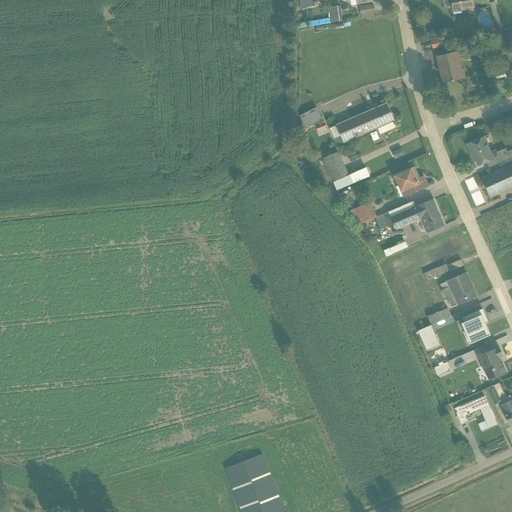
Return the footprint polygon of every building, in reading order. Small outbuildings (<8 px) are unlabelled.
[(298,0),(300,8),(318,5),(316,0),(298,0)] [(467,13),(474,12),(472,0),(443,0),(443,1),(443,4),(446,7),(448,8),(451,7),(452,12),(467,10),(467,13)] [(497,34),(502,33),(494,2),(489,3),(490,7),(491,7),(497,34)] [(360,16),(374,14),(373,5),(359,7),(360,16)] [(331,24),(342,23),(340,6),(328,8),(329,9),(324,10),(325,25),(331,24)] [(307,29),(325,26),(324,20),(306,23),(307,29)] [(505,45),(502,33),(497,34),(492,35),(493,43),(485,45),(488,58),(507,54),(506,53),(511,52),(511,51),(511,50),(511,48),(511,44),(510,42),(507,43),(507,45),(505,45)] [(431,42),(433,48),(446,45),(445,39),(431,42)] [(442,83),(464,78),(458,51),(436,56),(442,83)] [(380,135),(397,128),(387,103),(335,125),(336,126),(329,129),(337,146),(378,129),(380,135)] [(305,128),(322,120),(316,108),(310,110),(307,105),(300,108),(303,114),(299,116),(305,128)] [(316,127),(319,135),(327,132),(324,124),(316,127)] [(498,164),(510,159),(511,158),(511,150),(507,152),(506,149),(497,153),(495,150),(490,152),(487,145),(488,144),(485,138),(489,136),(489,135),(467,145),(474,161),(476,161),(478,166),(486,163),(489,169),(498,164)] [(312,167),(319,163),(311,147),(304,151),(312,167)] [(395,160),(404,155),(401,148),(391,153),(395,160)] [(338,152),(321,159),(331,183),(332,182),(336,191),(369,177),(366,168),(348,175),(338,152)] [(490,197),(511,187),(511,163),(510,159),(498,164),(501,170),(482,178),(490,197)] [(402,198),(428,186),(423,177),(418,180),(412,166),(392,175),(402,198)] [(425,233),(442,226),(437,213),(439,213),(434,199),(415,207),(413,202),(376,217),(374,218),(379,230),(389,226),(389,227),(394,225),(396,230),(420,220),(425,233)] [(374,218),(376,217),(370,202),(351,210),(363,223),(374,218)] [(383,251),(386,257),(392,255),(392,254),(407,247),(405,241),(388,248),(389,249),(383,251)] [(419,262),(423,270),(435,263),(431,256),(419,262)] [(463,266),(461,260),(447,266),(450,271),(463,266)] [(427,281),(449,271),(446,265),(424,274),(427,281)] [(451,308),(476,297),(473,288),(471,289),(464,274),(446,281),(449,287),(441,290),(446,300),(448,299),(451,308)] [(427,317),(431,325),(451,316),(447,308),(437,313),(437,312),(435,312),(436,313),(427,317)] [(468,345),(487,336),(482,325),(488,322),(482,309),(463,318),(464,322),(461,323),(464,331),(462,332),(468,345)] [(425,351),(439,345),(430,324),(416,330),(425,351)] [(477,356),(488,381),(506,373),(502,364),(501,364),(498,358),(503,356),(499,347),(477,356)] [(446,362),(433,366),(436,376),(449,371),(446,362)] [(487,391),(494,406),(511,398),(510,395),(505,397),(498,384),(493,385),(495,388),(487,391)] [(488,428),(497,424),(484,395),(453,409),(460,425),(467,422),(465,416),(480,409),(488,428)] [(511,427),(511,426),(511,400),(501,405),(511,427)] [(262,454),(224,469),(241,511),(282,511),(284,511),(262,454)]
